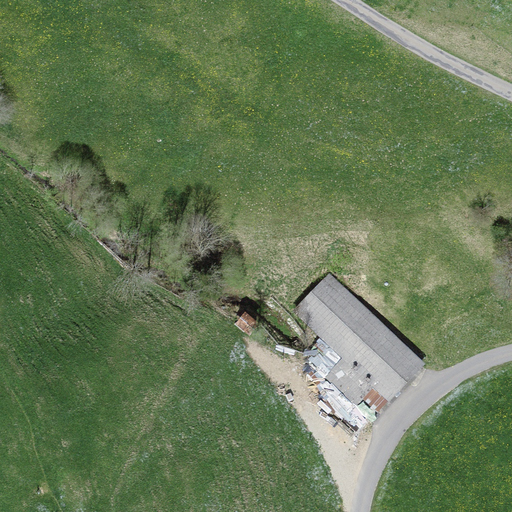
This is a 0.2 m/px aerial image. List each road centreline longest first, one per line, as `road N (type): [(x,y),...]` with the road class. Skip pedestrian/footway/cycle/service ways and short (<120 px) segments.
road 1 (track): [(358,511),(399,417),(428,389),(511,354)]
road 2 (track): [(511,95),(342,0)]
